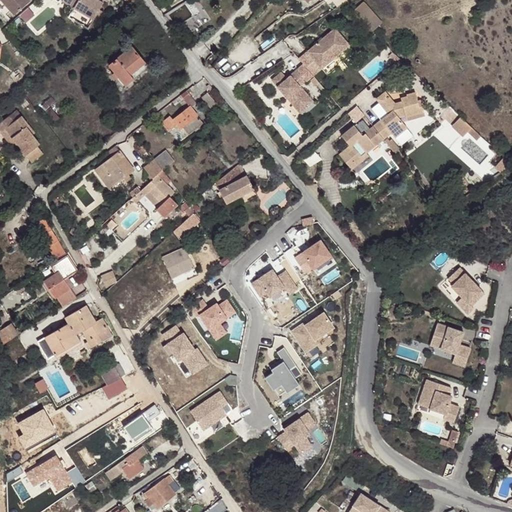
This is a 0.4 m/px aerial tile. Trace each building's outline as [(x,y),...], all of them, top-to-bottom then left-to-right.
[(1,0),(12,12),(26,0),(1,0)] [(61,0),(92,18),(102,0),(61,0)] [(368,25),(372,29),(382,21),(363,0),(362,0),(353,8),(368,25)] [(351,5),(347,1),(342,5),(346,10),(351,5)] [(27,9),(19,17),(25,24),(33,16),(35,15),(29,8),(27,9)] [(347,45),(333,29),(297,60),(302,65),(285,80),(279,73),(270,81),(282,96),(284,94),(287,98),(286,100),(292,107),(296,103),(302,111),(311,102),(297,86),(303,81),(304,82),(319,69),(347,45)] [(352,51),(347,45),(319,69),(325,75),(352,51)] [(115,72),(125,84),(148,65),(132,46),(109,65),(115,72)] [(396,60),(399,57),(394,51),(390,55),(396,60)] [(408,65),(399,57),(396,60),(391,64),(399,73),(408,65)] [(115,72),(112,74),(122,87),(125,84),(115,72)] [(189,89),(183,94),(186,99),(192,94),(189,89)] [(215,102),(206,90),(200,95),(209,107),(215,102)] [(389,114),(374,127),(385,140),(387,138),(392,133),(396,138),(408,128),(400,118),(406,116),(407,118),(426,112),(422,99),(419,100),(417,92),(407,95),(408,97),(401,99),(402,101),(396,104),(386,92),(378,99),(389,114)] [(192,94),(186,99),(191,105),(198,101),(192,94)] [(298,114),(302,111),(296,103),(292,107),(298,114)] [(60,117),(51,105),(46,110),(55,121),(60,117)] [(177,117),(187,130),(201,119),(191,106),(177,117)] [(358,106),(349,113),(357,123),(365,115),(358,106)] [(426,112),(407,118),(409,122),(427,116),(426,112)] [(24,125),(26,123),(20,114),(11,121),(7,115),(0,120),(0,129),(3,127),(16,143),(24,154),(35,145),(38,143),(31,134),(24,125)] [(472,129),(460,117),(452,126),(463,138),(468,133),(472,129)] [(385,140),(374,127),(372,129),(364,120),(356,127),(355,126),(344,136),(351,145),(340,154),(352,169),(353,170),(370,156),(368,153),(385,140)] [(33,132),(26,123),(24,125),(31,134),(33,132)] [(3,127),(0,129),(0,132),(11,146),(16,143),(3,127)] [(408,128),(396,138),(399,142),(411,133),(408,128)] [(481,137),(472,129),(468,133),(477,141),(481,137)] [(272,140),(268,143),(273,149),(277,146),(272,140)] [(390,141),(388,143),(396,154),(401,150),(392,140),(390,141)] [(41,152),(35,145),(24,154),(29,161),(41,152)] [(113,156),(96,170),(110,188),(134,170),(116,145),(109,151),(113,156)] [(142,154),(147,150),(143,145),(138,149),(142,154)] [(315,150),(304,159),(311,167),(323,160),(315,150)] [(166,151),(155,160),(163,170),(174,161),(166,151)] [(163,170),(155,160),(145,167),(153,178),(157,175),(163,170)] [(227,180),(245,171),(237,161),(222,174),(227,180)] [(255,166),(245,171),(227,180),(233,193),(262,179),(255,166)] [(353,170),(352,169),(348,173),(352,177),(356,174),(353,170)] [(171,180),(163,171),(158,176),(159,177),(160,179),(162,177),(168,183),(171,180)] [(157,175),(153,178),(144,188),(147,191),(150,189),(162,202),(169,196),(174,191),(168,183),(162,177),(160,179),(159,177),(158,176),(157,175)] [(131,192),(134,196),(141,190),(142,189),(139,185),(131,192)] [(150,189),(147,191),(137,199),(150,213),(155,208),(162,202),(150,189)] [(155,208),(162,216),(177,204),(169,196),(162,202),(155,208)] [(193,214),(177,228),(176,230),(182,236),(200,221),(199,220),(201,219),(196,213),(194,215),(193,214)] [(49,242),(50,244),(58,240),(45,217),(38,222),(49,242)] [(113,217),(106,223),(111,228),(117,222),(113,217)] [(312,217),(301,220),(302,226),(313,223),(312,217)] [(318,237),(300,252),(313,266),(330,252),(318,237)] [(90,248),(87,244),(81,247),(84,252),(90,248)] [(61,247),(54,251),(57,257),(65,253),(61,247)] [(186,247),(163,258),(173,278),(195,267),(186,247)] [(232,258),(230,255),(228,257),(226,255),(221,259),(225,264),(232,258)] [(51,266),(55,271),(60,280),(62,279),(65,277),(76,271),(67,256),(51,266)] [(483,289),(464,267),(452,278),(457,284),(455,286),(465,297),(474,306),(481,300),(477,295),(483,289)] [(112,269),(101,275),(107,286),(118,280),(112,269)] [(272,269),(258,279),(270,297),(284,287),(272,269)] [(55,271),(44,278),(54,295),(55,295),(61,305),(74,297),(67,287),(62,279),(60,280),(55,271)] [(23,283),(14,289),(18,294),(27,288),(23,283)] [(488,294),(483,289),(477,295),(481,300),(488,294)] [(465,297),(460,302),(471,314),(476,309),(474,306),(465,297)] [(200,314),(217,339),(226,332),(220,322),(235,311),(227,299),(218,305),(217,303),(209,308),(202,299),(191,307),(197,316),(200,314)] [(102,318),(95,322),(85,306),(64,318),(68,324),(44,338),(55,356),(80,341),(78,338),(83,334),(92,347),(101,342),(101,341),(112,334),(102,318)] [(333,327),(324,312),(305,324),(304,322),(291,330),(305,351),(317,343),(315,338),(333,327)] [(465,330),(439,321),(431,342),(457,351),(454,358),(454,360),(465,364),(472,346),(463,343),(463,345),(460,344),(465,330)] [(9,324),(0,330),(0,338),(2,345),(11,339),(10,336),(15,333),(9,324)] [(169,343),(168,344),(179,361),(183,358),(194,374),(209,363),(198,347),(196,349),(184,332),(182,334),(176,325),(163,334),(169,343)] [(168,344),(164,347),(171,357),(175,354),(168,344)] [(282,383),(287,391),(300,383),(290,369),(296,364),(284,346),(277,351),(282,358),(283,360),(271,368),(273,371),(265,377),(274,389),(282,383)] [(270,366),(271,368),(283,360),(282,358),(270,366)] [(101,372),(108,384),(121,377),(114,365),(101,372)] [(108,384),(102,388),(109,399),(128,389),(121,377),(108,384)] [(428,377),(421,396),(433,400),(431,406),(446,411),(444,416),(454,420),(460,405),(450,402),(452,394),(449,393),(452,385),(428,377)] [(42,380),(35,384),(42,396),(49,392),(42,380)] [(222,390),(192,411),(204,429),(229,413),(223,405),(229,401),(222,390)] [(421,396),(419,402),(431,406),(433,400),(421,396)] [(162,413),(157,404),(125,426),(136,443),(155,430),(150,422),(162,413)] [(22,447),(52,431),(41,410),(17,423),(22,434),(17,437),(22,447)] [(316,423),(309,411),(285,428),(287,430),(278,436),(287,449),(295,443),(302,452),(312,445),(306,436),(311,433),(308,428),(316,423)] [(454,446),(460,429),(453,427),(450,439),(442,437),(441,441),(454,446)] [(52,431),(22,447),(24,451),(54,435),(52,431)] [(144,449),(125,462),(129,467),(123,472),(130,482),(143,473),(137,464),(148,456),(144,449)] [(73,481),(57,455),(27,473),(34,485),(50,476),(59,490),(73,481)] [(118,467),(105,476),(110,483),(124,475),(120,469),(118,467)] [(174,467),(171,469),(173,472),(165,478),(169,483),(180,475),(174,467)] [(169,483),(165,478),(164,477),(146,491),(149,497),(154,503),(158,508),(177,494),(169,483)] [(98,487),(93,479),(86,484),(92,491),(98,487)] [(85,494),(80,485),(74,489),(79,498),(85,494)] [(80,499),(73,489),(55,501),(62,511),(80,499)] [(389,511),(363,493),(350,511),(389,511)] [(154,503),(149,497),(146,500),(150,506),(154,503)]
